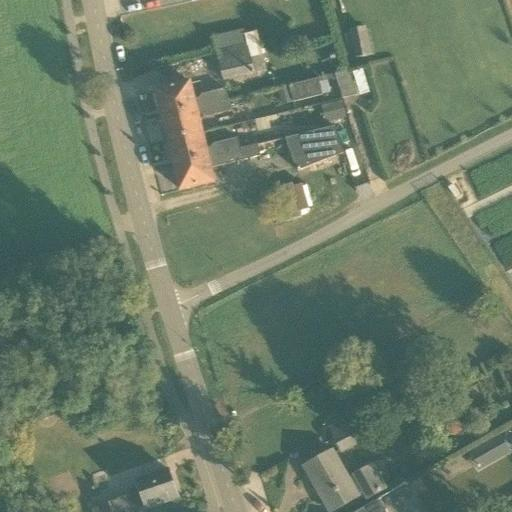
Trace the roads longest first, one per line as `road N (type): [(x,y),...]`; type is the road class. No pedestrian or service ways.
road 1 (tertiary): [(230,511),(118,117),(98,0)]
road 2 (track): [(511,135),(171,316)]
road 3 (unknown): [(141,205),(300,168)]
